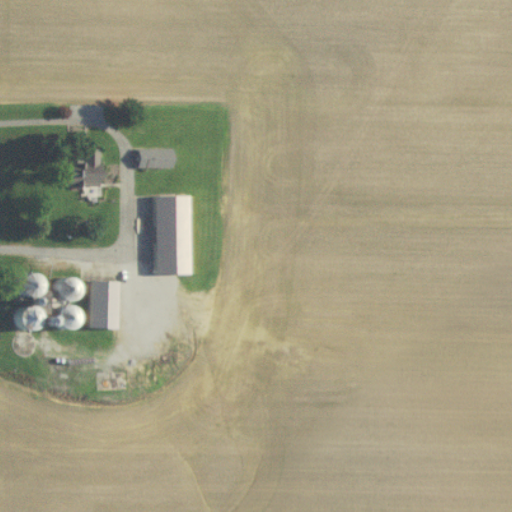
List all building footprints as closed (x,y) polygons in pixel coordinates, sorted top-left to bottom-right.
[(167,150),(132,150),(132,170),(167,170),(167,150)] [(84,164),(55,165),(56,189),(95,188),(94,151),(84,151),(84,164)] [(149,197),(149,277),(183,277),(183,197),(149,197)] [(29,274),(11,280),(19,299),(36,293),(29,274)] [(66,277),(47,284),(54,303),(73,297),(66,277)] [(112,330),(112,283),(85,283),(85,330),(112,330)] [(71,328),(70,308),(49,310),(51,330),(71,328)] [(10,311),(10,331),(29,331),(29,311),(10,311)]
